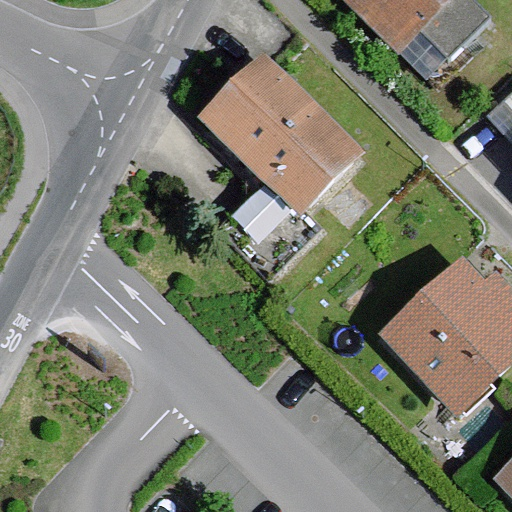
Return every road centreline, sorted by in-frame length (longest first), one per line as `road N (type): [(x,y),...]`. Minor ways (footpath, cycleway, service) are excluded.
road 1 (residential): [(0,340),(130,99)]
road 2 (residential): [(0,31),(130,99)]
